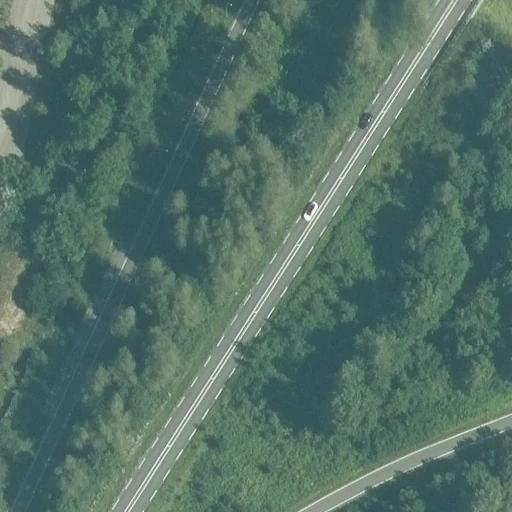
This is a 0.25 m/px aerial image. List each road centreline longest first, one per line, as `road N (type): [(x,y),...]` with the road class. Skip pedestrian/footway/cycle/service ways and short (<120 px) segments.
road 1 (primary): [(453,0),(117,511)]
road 2 (primary): [(253,0),(16,511)]
road 3 (primary): [(313,511),(511,421)]
